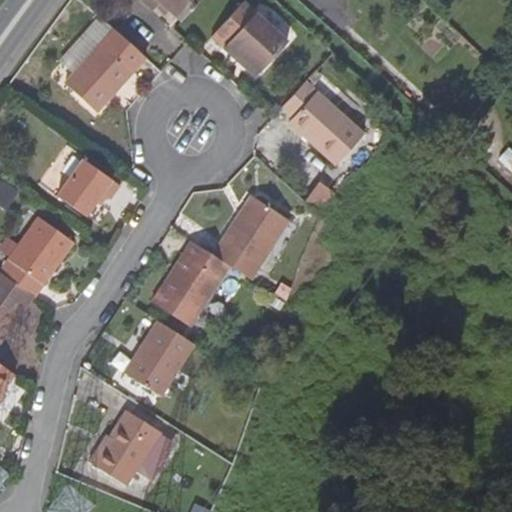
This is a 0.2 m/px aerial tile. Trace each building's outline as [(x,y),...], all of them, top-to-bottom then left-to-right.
[(180,22),(200,0),(145,0),(155,8),(159,3),(167,10),(180,22)] [(290,14),(274,0),(264,0),(285,19),(290,14)] [(211,37),(237,61),(241,56),(260,73),(287,41),(243,1),(211,37)] [(162,15),(167,10),(159,3),(155,8),(162,15)] [(146,57),(114,28),(65,82),(97,111),(146,57)] [(256,78),(260,73),(241,56),(237,61),(256,78)] [(304,81),(280,108),(291,118),(287,124),(335,165),(362,134),(304,81)] [(350,177),(383,137),(374,130),(341,169),(350,177)] [(82,159),(55,195),(85,217),(96,203),(100,206),(107,197),(110,199),(120,185),(82,159)] [(249,195),(235,218),(240,222),(255,199),(249,195)] [(212,255),(229,265),(251,279),(288,220),(255,199),(240,222),(235,218),(212,255)] [(0,270),(0,271),(35,296),(35,297),(75,244),(39,218),(0,270)] [(212,255),(191,241),(153,302),(190,326),(229,265),(212,255)] [(0,342),(35,296),(0,271),(0,342)] [(194,343),(157,320),(124,373),(160,396),(194,343)] [(0,393),(14,374),(0,363),(0,393)] [(110,436),(92,464),(127,485),(160,431),(125,410),(110,436)] [(88,461),(92,464),(110,436),(105,433),(88,461)]
